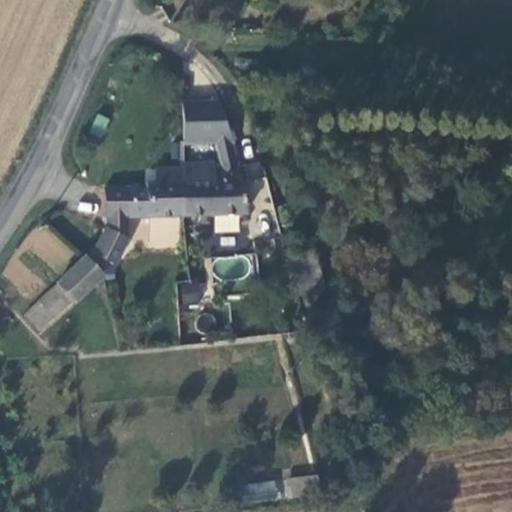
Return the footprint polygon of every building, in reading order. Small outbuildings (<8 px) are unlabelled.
[(218,102),(183,102),(184,143),(214,143),(217,153),(217,164),(187,164),(187,165),(186,214),(247,212),(239,164),(233,143),(218,102)] [(88,130),(100,137),(110,119),(97,112),(88,130)] [(186,214),(187,165),(155,167),(154,179),(145,179),(144,187),(104,185),(104,217),(107,217),(106,226),(93,250),(89,259),(99,270),(108,260),(115,266),(131,240),(130,215),(186,214)] [(75,300),(101,274),(99,270),(89,259),(84,255),(57,282),(73,299),(75,300)] [(40,331),(73,299),(57,282),(24,314),(40,331)] [(198,284),(181,285),(182,304),(200,303),(198,284)] [(305,479),(234,486),(235,504),(307,497),(305,479)]
